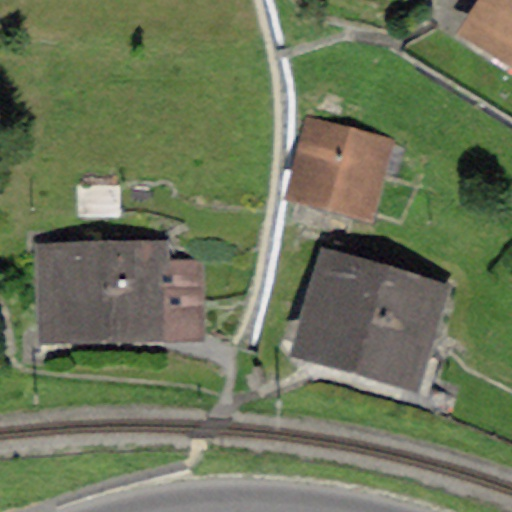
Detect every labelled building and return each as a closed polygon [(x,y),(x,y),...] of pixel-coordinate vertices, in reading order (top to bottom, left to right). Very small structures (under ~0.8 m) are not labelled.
[(511,0),(491,0),(477,24),(511,46),(511,0)] [(334,158),(324,195),(364,206),(382,136),(316,118),(308,151),(334,158)] [(78,182),(77,212),(119,212),(118,183),(78,182)] [(58,317),(58,324),(190,321),(189,267),(147,268),(146,252),(85,253),(85,238),(56,239),(56,254),(44,255),(45,317),(58,317)] [(339,243),(309,344),(406,372),(430,292),(400,284),(406,264),(339,243)]
